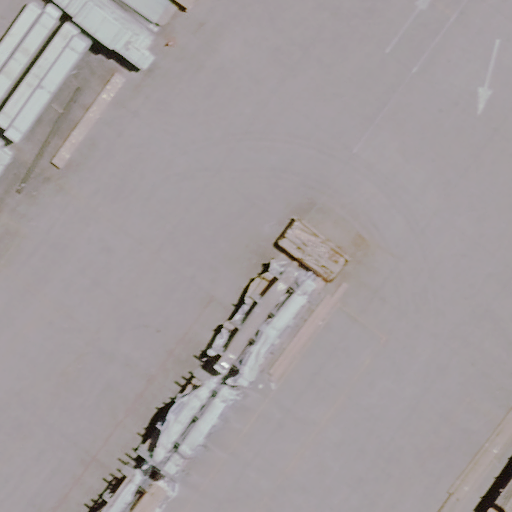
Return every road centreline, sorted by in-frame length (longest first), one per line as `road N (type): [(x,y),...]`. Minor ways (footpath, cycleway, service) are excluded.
road 1 (unknown): [(361,171),(96,511)]
road 2 (unknown): [(361,171),(184,38),(93,36),(0,95)]
road 3 (unknown): [(315,511),(381,424),(413,318),(361,171)]
road 4 (unknown): [(483,0),(361,171)]
